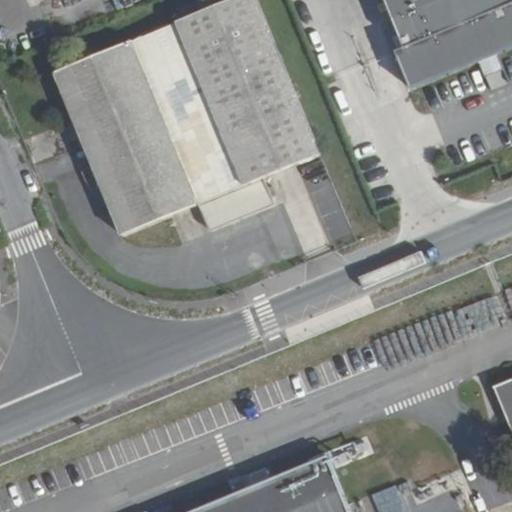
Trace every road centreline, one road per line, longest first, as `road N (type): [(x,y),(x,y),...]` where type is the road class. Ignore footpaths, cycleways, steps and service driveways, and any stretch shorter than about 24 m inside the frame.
road 1 (residential): [(85,391),(511,219)]
road 2 (unknown): [(421,365),(52,511)]
road 3 (residential): [(85,391),(0,171)]
road 4 (unknown): [(498,511),(421,365)]
road 5 (unknown): [(343,0),(402,142)]
road 6 (unknown): [(402,142),(511,94)]
